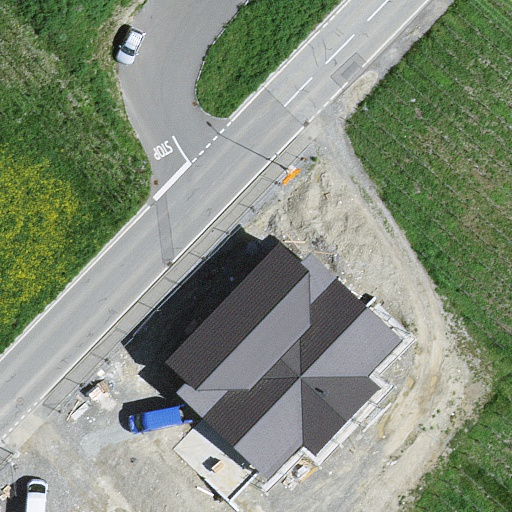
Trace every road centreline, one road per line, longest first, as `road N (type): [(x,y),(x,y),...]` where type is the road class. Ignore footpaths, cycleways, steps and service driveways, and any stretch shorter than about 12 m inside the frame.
road 1 (tertiary): [(0,398),(210,182)]
road 2 (tertiary): [(210,182),(385,0)]
road 3 (residential): [(210,182),(171,130),(159,95),(172,33),(210,0)]
